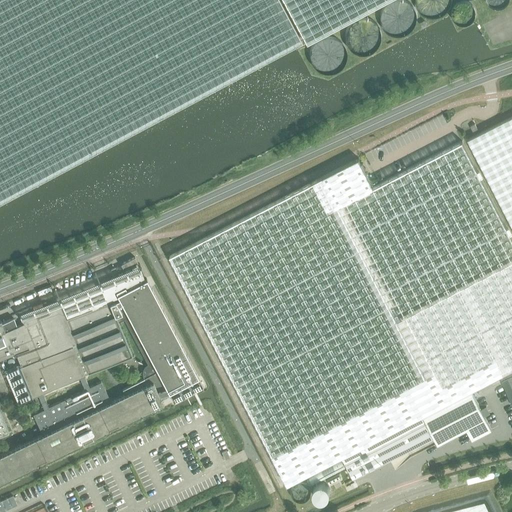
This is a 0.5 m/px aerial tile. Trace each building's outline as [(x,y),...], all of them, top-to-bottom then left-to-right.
[(0,0),(0,202),(1,201),(123,136),(301,42),(279,0),(0,0)] [(280,0),(302,41),(303,44),(386,0),(280,0)] [(511,116),(468,139),(511,224),(511,116)] [(357,160),(169,257),(287,486),(343,457),(354,479),(435,438),(438,445),(467,430),(472,441),(492,431),(472,391),(511,370),(511,243),(460,143),(371,189),(364,174),(357,160)] [(121,264),(123,269),(137,262),(134,257),(121,264)] [(0,482),(37,464),(37,463),(45,459),(46,460),(109,430),(109,428),(117,424),(118,426),(163,404),(161,399),(169,395),(173,402),(203,386),(146,278),(145,279),(137,283),(126,289),(125,286),(115,291),(117,293),(117,294),(116,294),(117,294),(117,295),(116,295),(112,297),(113,298),(114,300),(114,301),(110,302),(119,322),(124,320),(147,364),(145,365),(144,368),(143,370),(142,373),(143,375),(144,378),(142,378),(141,379),(133,383),(131,384),(123,389),(125,392),(125,394),(110,401),(109,399),(102,384),(101,381),(89,387),(88,385),(86,380),(84,375),(79,377),(80,377),(81,382),(84,387),(84,389),(48,407),(46,402),(44,397),(42,392),(38,394),(40,399),(42,404),(43,406),(43,407),(44,409),(33,414),(33,415),(34,416),(34,418),(35,419),(36,421),(37,422),(38,424),(38,426),(39,428),(40,429),(42,433),(42,434),(0,454),(0,482)] [(0,320),(0,359),(14,354),(20,366),(32,396),(38,394),(42,392),(79,377),(84,375),(84,374),(87,373),(88,374),(89,373),(103,367),(130,356),(132,355),(119,322),(110,302),(110,300),(81,312),(74,315),(66,318),(61,305),(35,315),(22,321),(23,322),(23,323),(18,325),(15,318),(14,318),(10,320),(2,323),(0,320)] [(511,376),(501,381),(511,405),(511,376)] [(0,433),(8,430),(0,409),(0,433)] [(226,450),(222,452),(225,459),(230,457),(226,450)] [(330,485),(343,478),(340,473),(327,480),(330,485)] [(328,486),(327,485),(326,484),(325,483),(324,483),(322,482),(321,482),(320,482),(318,483),(317,484),(316,484),(315,485),(314,487),(313,488),(313,489),(313,491),(313,492),(313,494),(314,495),(315,496),(316,497),(317,498),(318,499),(320,499),(321,499),(323,499),(324,499),(325,498),(327,498),(328,497),(329,495),(329,494),(330,493),(330,491),(330,490),(330,488),(329,487),(328,486)]
